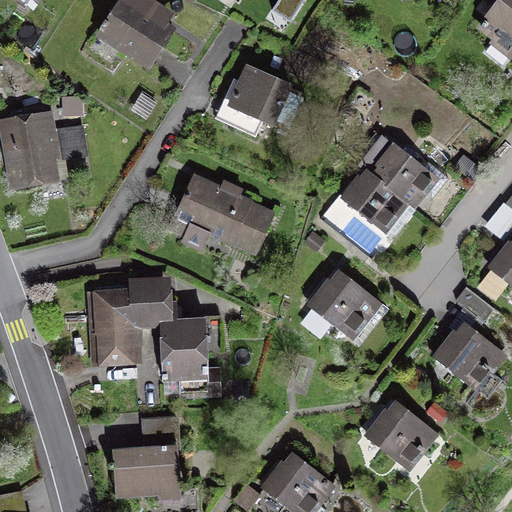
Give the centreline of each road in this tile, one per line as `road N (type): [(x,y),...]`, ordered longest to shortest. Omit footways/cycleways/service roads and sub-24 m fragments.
road 1 (tertiary): [(0,274),(75,511)]
road 2 (residential): [(425,270),(511,159)]
